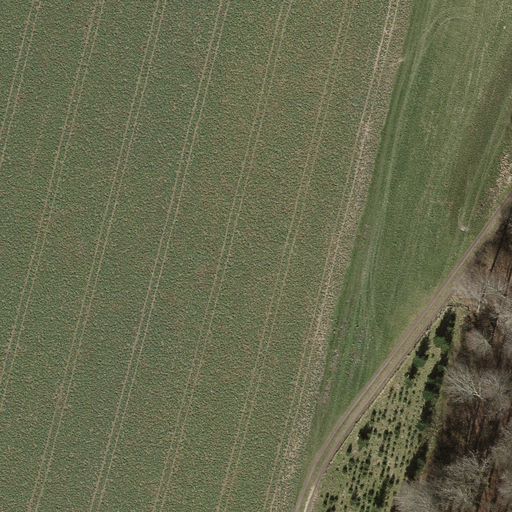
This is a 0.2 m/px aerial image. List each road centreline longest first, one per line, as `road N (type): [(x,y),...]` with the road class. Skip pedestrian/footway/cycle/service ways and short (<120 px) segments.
road 1 (track): [(428,0),(308,481)]
road 2 (track): [(511,198),(308,481),(301,511)]
